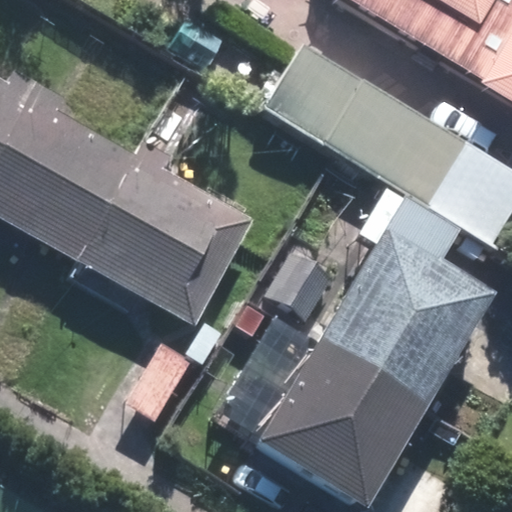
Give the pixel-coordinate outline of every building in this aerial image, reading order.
[(511,0),(309,0),(462,90),(454,103),(511,137),(511,0)] [(227,46),(176,18),(154,57),(205,85),(227,46)] [(511,192),(286,59),(249,123),(481,260),(511,206),(511,192)] [(0,242),(185,343),(247,230),(156,181),(164,166),(136,150),(126,169),(46,126),(56,107),(5,80),(0,89),(0,242)] [(383,217),(235,466),(314,511),(358,511),(478,312),(424,281),(442,251),(383,217)] [(246,346),(265,315),(296,333),(327,280),(287,256),(255,308),(244,301),(224,333),(246,346)] [(188,367),(146,340),(105,405),(146,432),(188,367)] [(69,511),(0,476),(0,511),(69,511)]
